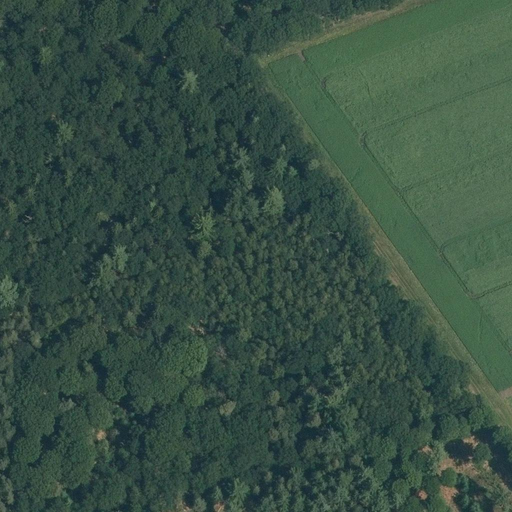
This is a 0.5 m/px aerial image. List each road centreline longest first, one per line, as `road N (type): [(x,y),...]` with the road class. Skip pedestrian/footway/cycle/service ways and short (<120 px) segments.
road 1 (track): [(38,323),(23,511)]
road 2 (track): [(146,511),(319,466)]
